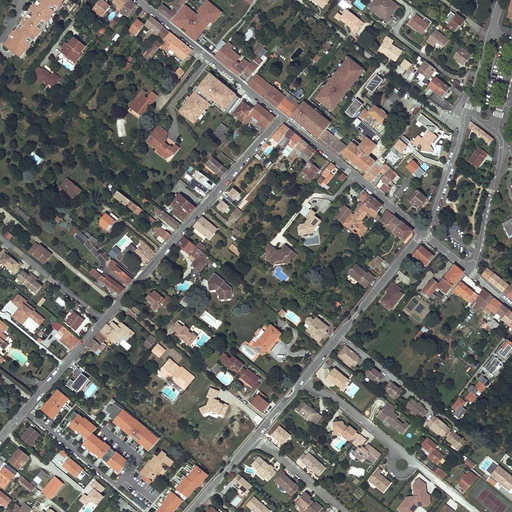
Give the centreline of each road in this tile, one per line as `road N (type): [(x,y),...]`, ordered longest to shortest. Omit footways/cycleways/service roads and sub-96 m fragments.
road 1 (residential): [(0,440),(281,117)]
road 2 (residential): [(302,381),(422,232)]
road 3 (residential): [(135,0),(281,117)]
road 4 (residential): [(281,117),(422,232)]
road 5 (residential): [(468,270),(500,154),(496,133),(468,112)]
road 6 (residential): [(468,112),(422,232)]
